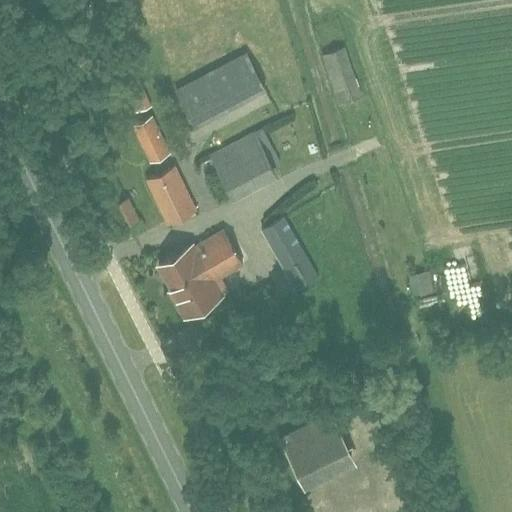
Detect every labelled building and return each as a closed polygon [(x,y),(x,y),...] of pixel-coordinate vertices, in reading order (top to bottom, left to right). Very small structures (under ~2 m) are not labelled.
[(363,98),(346,47),(323,55),(340,105),(363,98)] [(265,88),(246,52),(175,90),(194,125),(265,88)] [(152,107),(140,81),(125,88),(137,114),(152,107)] [(150,163),(171,154),(153,117),(133,127),(150,163)] [(256,131),(211,154),(234,199),(279,176),(256,131)] [(168,225),(197,211),(176,166),(147,179),(168,225)] [(128,198),(114,205),(124,227),(138,220),(128,198)] [(297,290),(319,278),(284,217),(262,230),(297,290)] [(490,230),(492,256),(511,254),(511,235),(511,228),(490,230)] [(160,265),(174,289),(178,296),(175,298),(186,316),(223,294),(215,281),(244,264),(224,230),(195,247),(194,245),(160,265)] [(475,237),(457,238),(459,267),(478,266),(475,237)] [(414,296),(434,293),(431,271),(410,275),(414,296)] [(282,438),(306,488),(357,462),(332,412),(282,438)]
